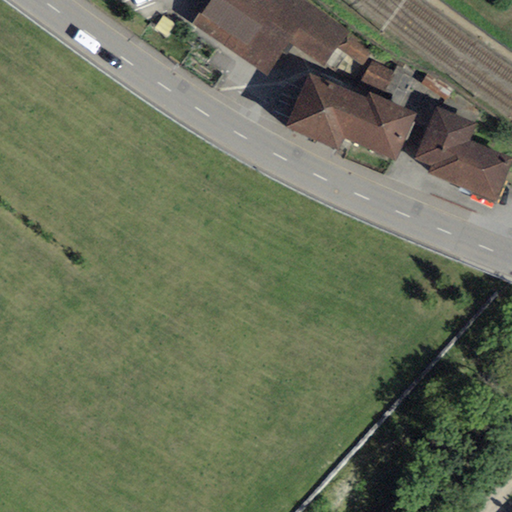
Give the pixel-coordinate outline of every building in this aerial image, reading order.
[(303,0),(207,0),(190,25),(264,75),(287,42),(323,67),(336,48),(361,65),(373,47),(303,0)] [(359,96),(308,73),(283,128),(339,153),(345,138),(340,136),(359,96)] [(366,100),(359,96),(340,136),(345,138),(395,162),(417,115),(369,93),(366,100)] [(477,125),(435,108),(414,159),(431,166),(427,174),(451,184),(470,141),(477,125)] [(511,161),(511,158),(470,141),(451,184),(494,203),(511,161)]
